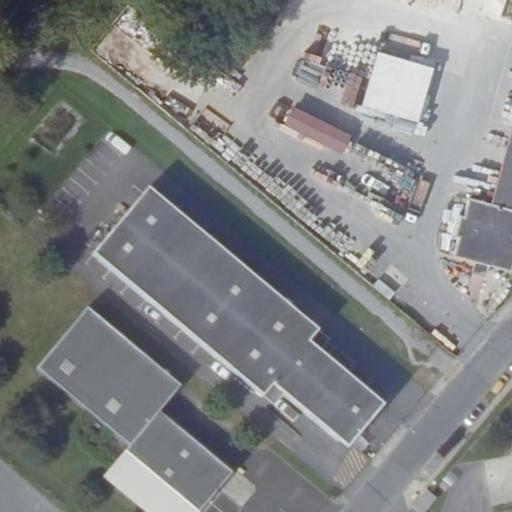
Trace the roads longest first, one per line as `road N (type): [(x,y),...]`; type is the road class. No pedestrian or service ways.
road 1 (unknown): [(505,341),(451,298),(430,261),(428,224),(478,48),(477,29),(463,12),(430,0)]
road 2 (unknown): [(312,0),(261,90),(246,100),(131,43)]
road 3 (unclassified): [(364,511),(511,334)]
